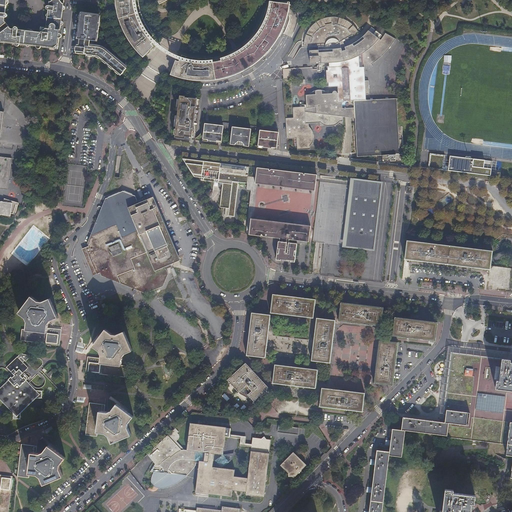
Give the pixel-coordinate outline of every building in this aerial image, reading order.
[(65,0),(64,0),(49,0),(47,25),(47,27),(42,31),(32,30),(29,29),(19,28),(18,27),(17,26),(16,27),(15,27),(15,28),(10,27),(5,20),(6,8),(7,0),(0,0),(0,37),(3,41),(28,44),(42,46),(54,47),(60,42),(62,20),(65,0)] [(131,44),(135,49),(139,54),(143,57),(144,56),(145,57),(157,44),(159,42),(154,36),(150,32),(146,26),(143,19),(141,12),(139,6),(138,0),(115,0),(116,7),(117,13),(119,19),(121,25),(124,32),(127,37),(131,44)] [(251,64),(253,63),(254,64),(259,61),(263,56),(267,53),(271,49),(274,44),(277,40),(279,36),(282,30),(285,22),(287,18),(288,13),(289,10),(289,7),(290,4),(267,1),(266,8),(264,16),(260,23),(258,28),(253,34),(249,39),(243,44),(238,48),(250,67),(252,66),(251,64)] [(103,59),(120,75),(124,70),(123,68),(124,67),(120,63),(119,63),(101,46),(98,44),(96,43),(89,43),(89,39),(95,40),(98,14),(93,13),(81,12),(80,11),(80,14),(79,14),(77,35),(78,35),(78,37),(79,38),(79,43),(77,43),(76,52),(86,53),(86,54),(91,55),(91,54),(93,54),(93,53),(96,53),(96,54),(99,56),(100,56),(103,59)] [(285,117),(287,138),(294,138),(294,145),(297,145),(297,150),(310,149),(310,146),(310,145),(311,144),(313,143),(313,142),(314,140),(314,139),(314,137),(314,136),(314,135),(314,133),(314,132),(313,131),(312,129),(311,128),(310,128),(309,127),(309,123),(322,122),(323,123),(324,124),(325,124),(326,125),(327,125),(328,126),(330,126),(331,126),(333,126),(334,125),(335,125),(336,124),(338,123),(339,123),(340,122),(340,120),(342,120),(344,120),(343,105),(345,105),(345,100),(354,100),(355,117),(356,117),(358,152),(384,150),(384,155),(384,159),(398,158),(398,153),(402,153),(398,97),(366,98),(366,93),(370,93),(370,79),(355,79),(353,78),(352,77),(351,75),(351,73),(351,72),(351,70),(351,68),(352,66),(353,65),(354,63),(356,62),(360,73),(366,71),(365,65),(370,65),(370,64),(384,52),(396,37),(397,36),(387,30),(383,37),(379,35),(381,31),(372,25),(367,31),(361,36),(354,41),(347,43),(344,44),(342,39),(350,35),(350,34),(359,29),(357,27),(356,24),(355,24),(354,22),(352,21),(351,20),(350,19),(347,18),(344,16),(341,15),(339,14),(338,14),(337,14),(335,14),(333,14),(331,14),(329,14),(327,14),(325,15),(324,15),(323,16),(321,17),(319,18),(317,19),(315,20),(314,21),(313,22),(312,23),(310,25),(309,27),(308,28),(307,31),(306,32),(306,34),(305,35),(305,37),(304,40),(304,43),(304,45),(318,44),(319,61),(337,60),(337,63),(327,64),(328,67),(328,72),(326,72),(327,76),(328,76),(329,84),(338,84),(339,91),(337,89),(336,88),(335,88),(334,88),(333,89),(333,90),(332,91),(328,91),(326,89),(324,88),(322,87),(320,87),(318,87),(316,87),(315,88),(313,89),(311,90),(310,91),(309,92),(305,92),(306,105),(293,106),(293,116),(285,117)] [(164,45),(159,42),(157,44),(162,48),(167,52),(168,53),(172,55),(179,58),(180,54),(175,52),(170,50),(169,49),(164,45)] [(250,67),(238,48),(237,48),(236,49),(232,51),(226,54),(221,56),(218,56),(212,58),(216,80),(225,78),(229,77),(234,75),(239,73),(238,71),(241,70),(242,72),(248,68),(250,67)] [(179,58),(172,76),(179,78),(183,79),(189,80),(194,81),(200,81),(205,81),(211,81),(216,80),(212,58),(209,58),(204,58),(196,58),(193,58),(188,57),(185,56),(180,54),(179,58)] [(290,66),(282,67),(283,77),(291,77),(290,66)] [(191,139),(195,140),(200,99),(179,97),(178,99),(177,110),(177,111),(176,115),(176,116),(175,127),(175,129),(173,129),(173,134),(174,134),(174,137),(184,139),(184,135),(191,136),(191,139)] [(223,126),(205,123),(202,141),(207,141),(207,140),(216,141),(216,142),(221,143),(223,126)] [(243,146),(248,146),(250,129),(232,127),(230,144),(235,145),(235,144),(243,145),(243,146)] [(278,132),(276,132),(273,132),(259,130),(257,147),(262,148),(263,147),(271,148),(271,149),(276,150),(278,135),(278,132)] [(492,161),(429,153),(427,167),(470,172),(490,174),(492,161)] [(0,214),(1,215),(4,215),(10,217),(10,216),(11,213),(13,214),(14,212),(16,212),(19,203),(4,198),(4,199),(3,202),(3,201),(1,201),(0,201),(0,188),(8,189),(12,158),(0,156),(0,214)] [(247,183),(249,167),(246,166),(186,159),(185,159),(184,160),(184,161),(187,165),(194,177),(200,177),(201,177),(201,180),(201,179),(218,181),(218,182),(218,185),(222,185),(223,185),(222,190),(220,207),(226,208),(226,210),(225,216),(234,217),(238,189),(239,189),(239,184),(238,184),(238,182),(245,183),(247,183)] [(71,166),(79,167),(79,170),(83,170),(83,173),(86,174),(86,165),(67,164),(67,169),(70,169),(71,166)] [(317,175),(257,168),(256,177),(255,184),(315,191),(317,175)] [(76,207),(83,207),(85,177),(79,177),(79,181),(72,180),(71,185),(70,185),(70,193),(69,193),(69,200),(62,199),(62,203),(76,204),(76,207)] [(384,185),(353,181),(346,248),(378,252),(384,185)] [(168,274),(165,266),(154,270),(128,208),(139,204),(136,197),(123,191),(105,200),(87,243),(90,244),(90,245),(86,247),(97,273),(98,273),(101,272),(102,273),(101,275),(145,293),(163,285),(168,274)] [(154,270),(165,266),(179,260),(175,249),(153,198),(147,200),(139,204),(128,208),(154,270)] [(279,242),(289,243),(289,240),(309,242),(311,226),(251,219),(250,224),(249,235),(279,239),(279,242)] [(404,259),(489,269),(490,265),(492,251),(406,240),(404,253),(404,259)] [(296,244),(289,243),(279,242),(278,242),(276,260),(280,261),(281,260),(282,260),(282,261),(288,262),(288,260),(290,261),(290,262),(294,262),(296,244)] [(316,299),(273,294),(271,314),(314,319),(316,299)] [(47,332),(48,328),(48,324),(51,321),(58,318),(50,299),(42,302),(37,301),(32,297),(19,313),(26,318),(28,322),(27,330),(47,332)] [(381,326),(383,307),(375,306),(349,303),(340,302),(338,321),(381,326)] [(265,359),(271,315),(252,313),(247,356),(265,359)] [(392,336),(435,341),(437,322),(435,322),(428,321),(418,320),(415,320),(394,317),(392,336)] [(311,361),(330,363),(335,320),(316,318),(311,361)] [(61,329),(48,328),(47,332),(27,330),(22,329),(20,340),(59,345),(61,329)] [(101,362),(121,364),(122,357),(125,354),(132,350),(124,331),(116,335),(112,334),(106,330),(94,345),(100,350),(102,354),(101,358),(101,362)] [(374,383),(393,385),(399,342),(380,340),(374,383)] [(447,404),(446,410),(467,412),(466,425),(448,423),(447,435),(507,442),(509,424),(511,424),(511,390),(494,388),(495,379),(497,380),(500,360),(475,357),(469,357),(453,355),(447,404)] [(126,365),(121,364),(101,362),(101,358),(88,356),(86,372),(125,377),(126,365)] [(20,359),(18,357),(7,367),(15,376),(12,378),(11,377),(8,380),(9,380),(9,381),(1,389),(3,390),(1,392),(1,396),(3,398),(1,399),(17,416),(33,400),(32,399),(34,396),(34,393),(32,390),(34,389),(28,384),(27,385),(24,383),(26,380),(29,378),(25,373),(21,377),(20,376),(29,368),(23,362),(20,359)] [(500,359),(500,360),(497,380),(495,379),(494,388),(511,390),(511,361),(508,362),(509,359),(500,359)] [(254,401),(268,388),(258,376),(253,371),(245,363),(227,380),(239,392),(242,389),(254,401)] [(318,370),(284,366),(275,365),(273,384),(316,389),(318,370)] [(40,395),(26,380),(24,383),(27,385),(28,384),(34,389),(32,390),(34,393),(34,396),(32,399),(33,400),(17,416),(1,399),(3,398),(1,396),(1,392),(3,390),(1,389),(9,381),(9,380),(0,388),(0,399),(17,417),(40,395)] [(320,408),(363,413),(365,393),(322,388),(320,408)] [(101,411),(105,411),(106,405),(90,403),(86,435),(97,436),(98,431),(101,411)] [(101,411),(98,431),(106,432),(109,435),(112,443),(131,435),(128,427),(129,423),(134,416),(117,404),(112,410),(109,412),(105,411),(101,411)] [(445,422),(448,423),(466,425),(467,412),(446,410),(445,422)] [(447,435),(448,423),(445,422),(403,417),(401,430),(405,430),(447,435)] [(155,462),(154,463),(154,464),(152,468),(150,472),(154,471),(152,474),(152,477),(151,480),(151,483),(152,485),(154,487),(155,488),(160,489),(166,488),(172,486),(179,482),(186,476),(187,471),(189,472),(190,468),(192,468),(193,463),(196,463),(196,462),(199,463),(195,492),(231,496),(232,490),(246,491),(246,494),(264,496),(271,439),(266,439),(264,436),(262,438),(252,437),(251,444),(251,447),(247,477),(234,476),(234,469),(221,467),(223,466),(225,464),(226,462),(228,459),(229,457),(230,455),(223,454),(225,436),(229,437),(230,434),(231,428),(226,428),(226,427),(190,423),(186,450),(183,450),(176,441),(179,438),(179,437),(178,435),(177,433),(178,432),(175,428),(148,453),(155,462)] [(299,428),(278,425),(277,432),(298,435),(299,428)] [(402,458),(405,430),(401,430),(392,429),(392,431),(391,440),(390,440),(387,440),(386,444),(389,444),(390,444),(390,445),(389,451),(389,456),(402,458)] [(246,436),(230,434),(229,437),(240,438),(240,445),(251,447),(251,444),(245,443),(246,436)] [(33,452),(37,453),(38,446),(22,444),(18,476),(29,478),(30,473),(33,452)] [(33,452),(30,473),(38,474),(41,476),(44,484),(63,476),(60,469),(61,464),(66,458),(49,445),(44,452),(41,453),(37,453),(33,452)] [(381,511),(389,456),(389,451),(377,450),(375,460),(374,460),(374,459),(372,459),(371,463),(374,464),(374,463),(375,464),(372,488),(370,488),(371,487),(368,487),(368,491),(370,492),(370,491),(371,491),(368,511),(367,511),(368,511),(365,511),(364,511),(381,511)] [(306,465),(293,452),(280,465),(288,473),(288,476),(291,476),(293,478),(306,465)] [(0,474),(0,511),(7,511),(12,476),(0,474)] [(445,489),(442,510),(440,510),(439,511),(469,511),(471,503),(473,503),(474,495),(453,492),(453,490),(445,489)]
